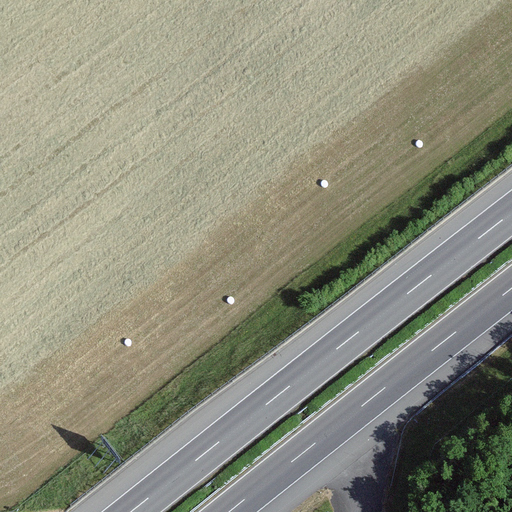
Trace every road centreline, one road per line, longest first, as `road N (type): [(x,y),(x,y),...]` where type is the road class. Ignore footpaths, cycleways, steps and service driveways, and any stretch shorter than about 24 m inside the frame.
road 1 (motorway): [(511,212),(131,511)]
road 2 (motorway): [(229,511),(511,288)]
